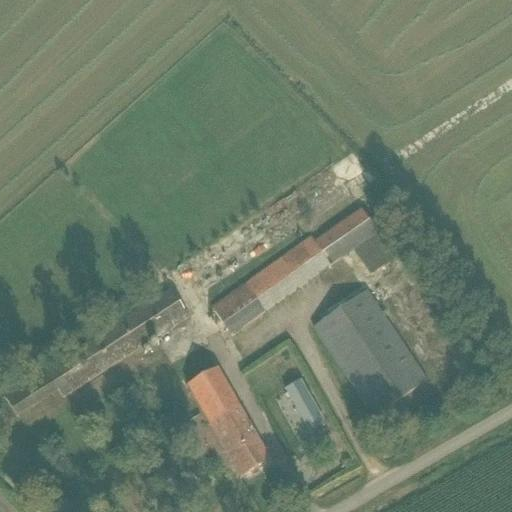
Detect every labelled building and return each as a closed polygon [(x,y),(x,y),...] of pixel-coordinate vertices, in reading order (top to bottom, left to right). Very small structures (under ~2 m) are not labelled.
[(331,268),(378,236),(360,211),(313,243),(331,268)] [(267,313),(246,283),(210,308),(214,315),(206,321),(214,332),(223,327),(231,338),(267,313)] [(63,399),(188,319),(170,291),(44,372),(58,393),(63,399)] [(373,419),(426,383),(366,293),(312,329),(373,419)] [(218,370),(188,387),(231,464),(241,481),(269,463),(260,448),(218,370)]
